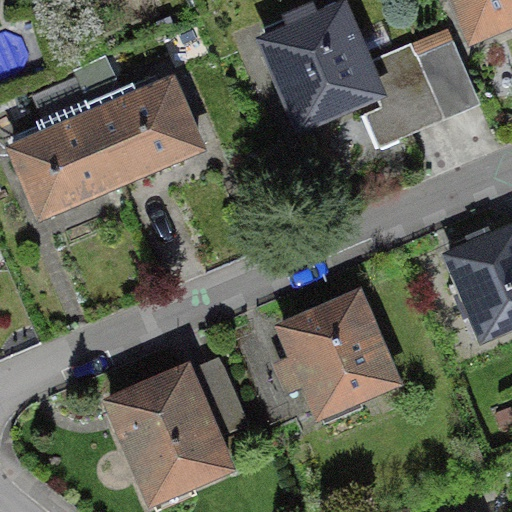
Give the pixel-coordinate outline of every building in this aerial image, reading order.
[(511,21),(511,0),(455,0),(472,39),(511,21)] [(269,40),(264,42),(281,83),(300,125),(377,93),(383,108),(396,103),(410,135),(411,134),(408,124),(437,112),(441,121),(443,120),(416,57),(411,44),(365,64),(341,9),(318,19),(313,7),(264,27),(269,40)] [(480,104),(453,41),(416,57),(443,120),(461,112),(480,104)] [(131,99),(92,115),(120,181),(199,147),(171,82),(131,99)] [(120,181),(92,115),(52,132),(13,149),(40,215),(120,181)] [(475,246),(449,257),(460,281),(449,286),(472,340),(511,323),(511,230),(492,239),(487,228),(471,235),(473,240),(475,246)] [(301,371),(320,414),(394,382),(357,296),(282,328),(301,371)] [(116,418),(151,499),(227,467),(214,435),(245,422),(221,368),(191,381),(186,370),(110,403),(116,418)]
